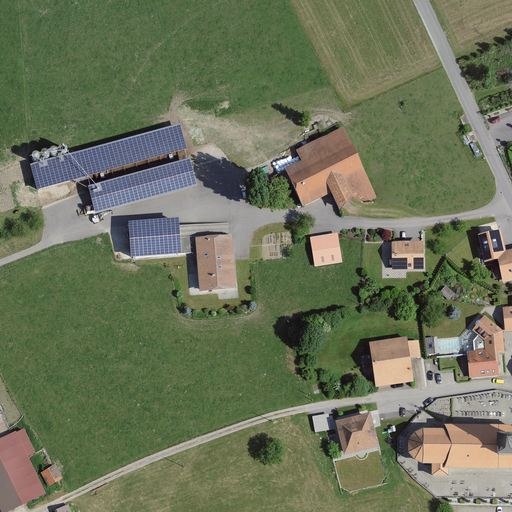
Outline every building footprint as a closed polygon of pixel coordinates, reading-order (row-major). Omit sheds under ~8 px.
[(181,127),(33,169),(40,192),(187,151),(181,127)] [(346,128),(297,149),(303,162),(286,170),(303,209),(333,196),(340,213),(376,197),(346,128)] [(191,160),(88,187),(95,213),(198,186),(191,160)] [(181,221),(132,225),(135,259),(184,255),(181,221)] [(502,230),(476,235),(481,262),(501,258),(506,279),(511,278),(511,247),(506,249),(502,230)] [(339,234),(309,238),(313,266),(343,262),(339,234)] [(234,237),(197,239),(200,293),(237,291),(234,237)] [(426,241),(392,242),(393,270),(426,270),(426,241)] [(511,307),(503,308),(505,332),(511,331),(511,307)] [(504,331),(485,315),(473,329),(485,340),(486,350),(468,350),(469,378),(506,377),(504,331)] [(410,338),(370,343),(375,387),(415,382),(410,338)] [(312,414),(314,430),(331,428),(328,411),(312,414)] [(373,414),(338,422),(346,456),(381,449),(373,414)] [(511,429),(449,427),(448,431),(429,432),(421,435),(412,440),(411,447),(412,456),(415,462),(422,467),(428,469),(435,469),(435,480),(451,480),(451,473),(511,475),(511,429)] [(23,430),(0,441),(0,502),(2,507),(37,490),(28,472),(40,466),(23,430)] [(55,462),(41,471),(49,485),(63,477),(55,462)]
